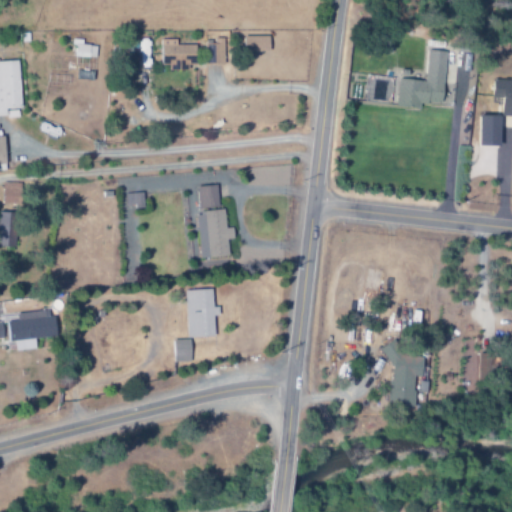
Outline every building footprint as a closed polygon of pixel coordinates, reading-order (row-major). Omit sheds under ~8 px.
[(243,51),(264,52),(264,38),(243,37),(243,51)] [(204,44),(204,65),(224,65),(223,38),(212,38),(213,44),(204,44)] [(196,65),(195,45),(176,45),(176,40),(160,40),(160,69),(187,68),(187,65),(196,65)] [(94,58),(94,45),(73,44),(72,57),(94,58)] [(441,52),(423,51),(421,83),(394,80),(391,108),(417,111),(417,103),(436,105),(441,52)] [(0,117),(16,117),(15,109),(20,109),(18,61),(0,61),(0,117)] [(495,117),(511,118),(511,93),(506,93),(506,82),(487,81),(486,100),(496,100),(495,117)] [(471,147),(491,148),(492,118),(472,117),(471,147)] [(124,194),(125,207),(141,206),(140,193),(124,194)] [(186,338),(213,338),(211,289),(184,290),(186,338)] [(0,338),(4,339),(4,343),(14,342),(15,351),(35,349),(34,338),(50,336),(47,311),(0,315),(0,338)] [(189,340),(171,341),(171,363),(189,362),(189,340)] [(417,358),(393,356),(393,347),(378,346),(377,361),(385,361),(382,407),(407,409),(409,377),(415,377),(417,358)] [(511,359),(493,361),(494,384),(511,383),(511,359)]
